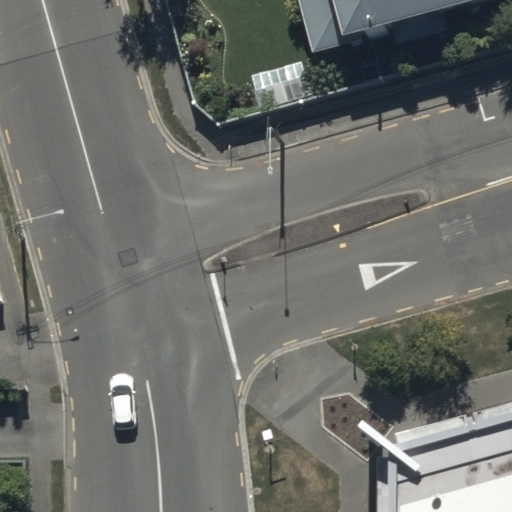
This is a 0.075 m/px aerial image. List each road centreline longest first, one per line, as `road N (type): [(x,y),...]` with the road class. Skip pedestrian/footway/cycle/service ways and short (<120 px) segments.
road 1 (tertiary): [(122,288),(511,177)]
road 2 (tertiary): [(42,0),(122,288)]
road 3 (tertiary): [(122,288),(147,385),(160,511)]
